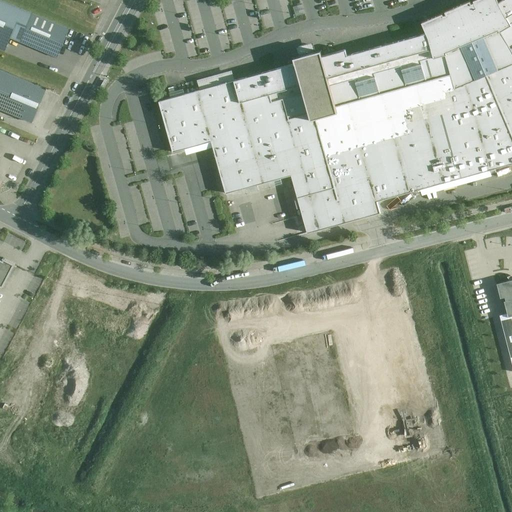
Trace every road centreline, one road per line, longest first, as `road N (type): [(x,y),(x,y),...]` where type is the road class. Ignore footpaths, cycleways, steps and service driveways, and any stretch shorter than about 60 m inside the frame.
road 1 (residential): [(14,220),(123,271),(219,284),(279,277),(511,217)]
road 2 (tertiary): [(14,220),(131,0)]
